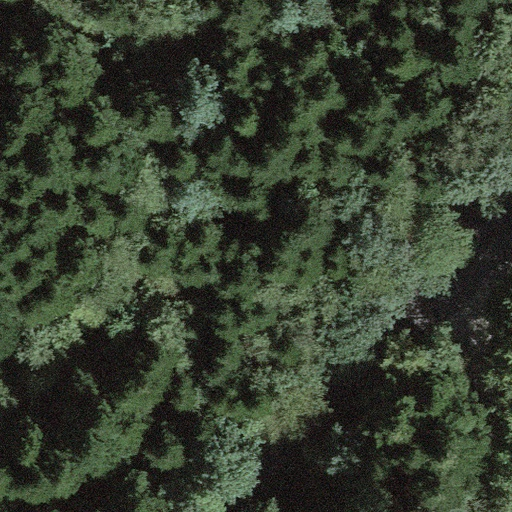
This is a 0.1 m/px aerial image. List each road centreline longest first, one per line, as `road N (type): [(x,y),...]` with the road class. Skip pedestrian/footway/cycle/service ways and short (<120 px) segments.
road 1 (track): [(224,511),(458,242),(511,192)]
road 2 (track): [(458,242),(458,511)]
